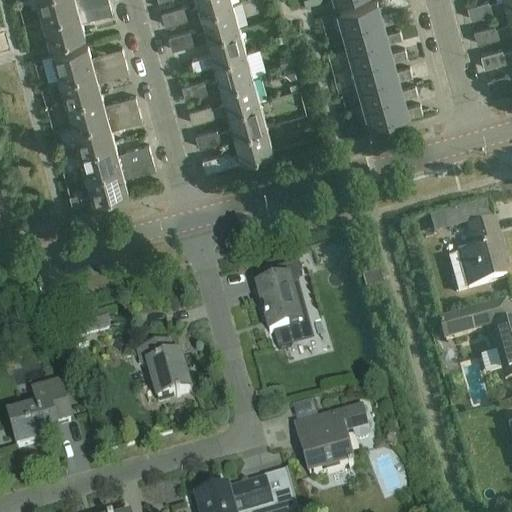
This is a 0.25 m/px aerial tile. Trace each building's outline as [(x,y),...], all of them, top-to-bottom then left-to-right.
[(110,2),(109,0),(38,0),(44,20),(110,2)] [(233,4),(231,0),(198,0),(200,7),(191,10),(190,7),(163,15),(166,28),(203,17),(202,13),(233,4)] [(511,3),(511,0),(505,0),(506,0),(490,4),(489,2),(468,8),(472,21),(509,10),(507,5),(511,3)] [(82,24),(113,15),(110,2),(44,20),(51,46),(86,36),(82,24)] [(378,2),(341,12),(346,30),(383,19),(384,25),(398,21),(396,13),(382,16),(378,2)] [(511,3),(507,5),(509,10),(511,22),(511,25),(497,29),(496,27),(475,33),(478,45),(511,35),(511,3)] [(240,29),(233,4),(202,13),(203,17),(207,32),(198,35),(197,31),(170,39),(173,52),(210,42),(209,37),(240,29)] [(387,35),(384,25),(383,19),(346,30),(351,48),(388,38),(389,44),(403,40),(401,31),(387,35)] [(247,54),(240,29),(209,37),(210,42),(214,56),(192,62),(195,72),(217,66),(216,62),(247,54)] [(26,50),(45,45),(41,31),(22,36),(26,50)] [(392,54),(389,44),(388,38),(351,48),(356,67),(393,57),(394,62),(408,59),(406,50),(392,54)] [(126,62),(123,50),(92,58),(88,45),(54,54),(61,79),(126,62)] [(511,50),(503,53),(503,51),(482,57),(485,70),(511,62),(511,50)] [(253,78),(247,54),(216,62),(217,66),(221,81),(211,84),(210,80),(183,88),(186,101),(223,90),(222,87),(253,78)] [(397,72),(394,62),(393,57),(356,67),(361,85),(398,75),(399,81),(413,77),(411,68),(397,72)] [(99,82),(130,74),(126,62),(61,79),(68,105),(102,95),(99,82)] [(402,91),(399,81),(398,75),(361,85),(367,104),(403,93),(404,99),(418,95),(416,87),(402,91)] [(511,78),(511,76),(489,82),(492,94),(511,88),(511,78)] [(260,102),(253,78),(222,87),(223,90),(227,105),(211,109),(211,107),(190,112),(193,125),(230,114),(229,112),(260,102)] [(407,109),(404,99),(403,93),(367,104),(372,124),(408,114),(409,118),(423,114),(421,105),(407,109)] [(140,110),(136,98),(105,106),(102,95),(68,105),(74,129),(140,110)] [(267,127),(260,102),(229,112),(230,114),(234,130),(218,134),(218,131),(196,137),(200,149),(237,139),(236,136),(267,127)] [(112,131),(143,122),(140,110),(74,129),(81,153),(115,143),(112,131)] [(274,152),(267,127),(236,136),(237,139),(241,153),(232,156),(231,154),(203,162),(206,174),(245,164),(244,160),(274,152)] [(69,137),(57,143),(63,154),(74,149),(69,137)] [(153,159),(150,147),(119,155),(115,143),(81,153),(88,177),(153,159)] [(125,179),(156,171),(153,159),(88,177),(94,201),(129,192),(125,179)] [(506,258),(499,234),(496,223),(469,231),(475,253),(450,260),(460,294),(507,281),(501,259),(506,258)] [(386,289),(383,279),(382,275),(363,280),(367,294),(386,289)] [(294,279),(261,288),(265,302),(260,303),(269,336),(301,327),(296,309),(302,308),(294,279)] [(511,319),(508,304),(441,322),(446,342),(491,330),(506,382),(511,380),(511,319)] [(108,330),(104,317),(104,314),(75,322),(79,338),(108,330)] [(168,345),(137,354),(142,369),(147,368),(157,403),(175,397),(176,399),(180,398),(179,396),(190,393),(179,357),(172,359),(168,345)] [(56,428),(70,424),(59,384),(32,392),(37,409),(7,417),(16,450),(59,438),(56,428)] [(361,409),(295,428),(308,478),(347,467),(347,470),(353,468),(344,436),(367,429),(361,409)] [(297,511),(286,473),(285,473),(290,493),(268,499),(264,482),(245,487),(245,489),(228,493),(227,490),(195,500),(198,511),(256,511),(259,511),(258,511),(297,511)]
